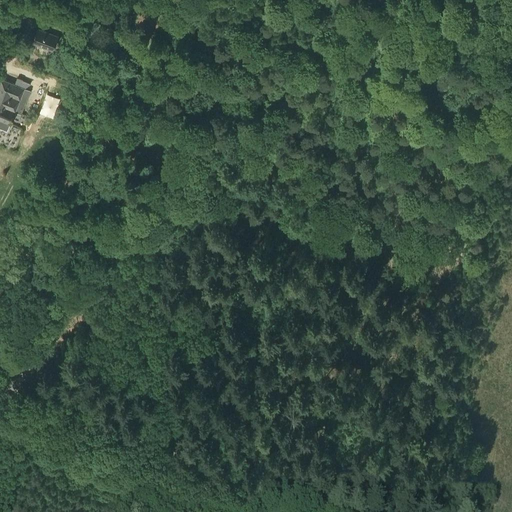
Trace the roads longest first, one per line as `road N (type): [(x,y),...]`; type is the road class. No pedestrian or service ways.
road 1 (track): [(95,191),(144,188),(189,164),(301,52),(364,18)]
road 2 (unknown): [(17,393),(305,511)]
road 3 (unknown): [(104,169),(17,393)]
road 4 (unknown): [(152,0),(155,50),(104,169)]
road 5 (track): [(364,18),(511,74)]
